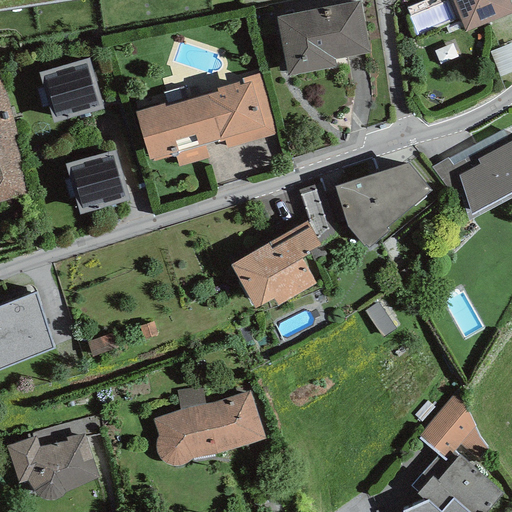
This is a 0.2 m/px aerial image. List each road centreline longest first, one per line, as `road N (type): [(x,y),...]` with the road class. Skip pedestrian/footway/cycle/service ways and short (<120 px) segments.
road 1 (residential): [(0,271),(457,125),(511,93)]
road 2 (unknown): [(413,138),(378,0)]
